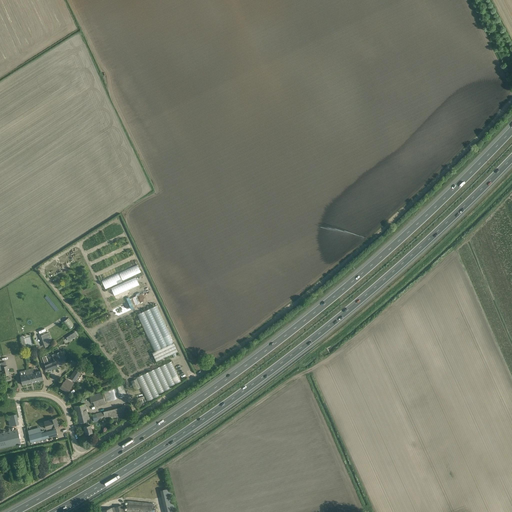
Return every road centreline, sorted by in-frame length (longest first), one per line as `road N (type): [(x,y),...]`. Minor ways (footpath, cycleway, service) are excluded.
road 1 (motorway): [(511,129),(334,297),(182,409),(14,511)]
road 2 (motorway): [(55,511),(244,390),(401,265),(511,157)]
road 3 (unclassified): [(78,453),(304,296),(511,100)]
